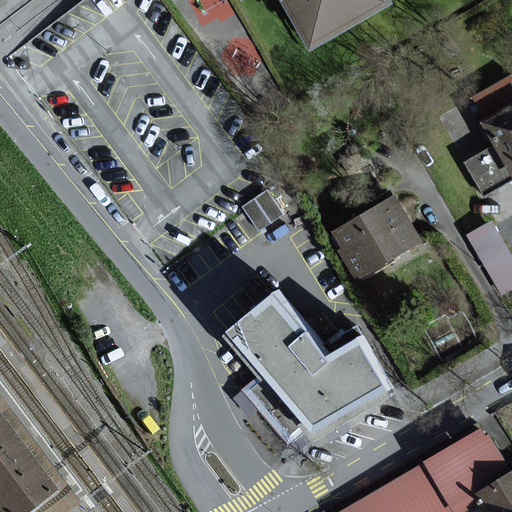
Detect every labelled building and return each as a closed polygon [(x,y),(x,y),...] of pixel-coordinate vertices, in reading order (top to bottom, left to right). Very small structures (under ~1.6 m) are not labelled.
[(388,0),(283,0),(310,48),(391,4),(388,0)] [(511,83),(510,80),(477,98),(489,119),(482,123),(495,146),(466,163),(483,194),(511,178),(511,83)] [(266,189),(242,205),(244,209),(246,212),(259,231),(283,214),(266,189)] [(399,194),(336,232),(363,276),(426,238),(399,194)] [(511,254),(492,221),(468,236),(504,297),(511,292),(511,254)] [(305,432),(313,442),(397,394),(362,335),(331,352),(279,290),(230,331),(223,336),(258,377),(242,390),(289,446),(305,432)] [(61,511),(73,503),(0,408),(0,507),(4,511),(3,511),(61,511)] [(511,511),(511,457),(495,427),(344,511),(464,511),(485,501),(491,511),(511,511)]
